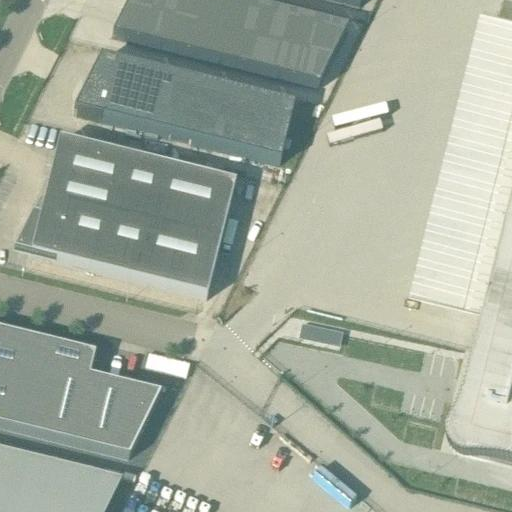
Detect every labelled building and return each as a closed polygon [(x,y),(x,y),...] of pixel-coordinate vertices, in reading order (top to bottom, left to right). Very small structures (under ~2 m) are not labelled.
[(346,34),(209,0),(132,0),(111,42),(316,93),(346,34)] [(364,0),(315,0),(359,11),(364,0)] [(99,64),(72,118),(103,126),(279,169),(293,113),(116,69),(99,64)] [(234,189),(58,145),(40,220),(31,218),(13,255),(206,303),(234,189)] [(450,433),(448,441),(448,446),(449,450),(451,454),(454,457),(457,460),(461,463),(465,464),(469,465),(473,464),(478,464),(483,465),(487,465),(492,465),(496,466),(506,467),(511,468),(511,467),(511,213),(487,315),(481,339),(483,339),(479,354),(477,354),(468,394),(464,404),(462,409),(460,413),(458,417),(456,421),(454,425),(452,429),(450,433)] [(89,382),(94,360),(0,336),(0,431),(128,463),(159,399),(89,382)] [(107,511),(121,486),(0,456),(0,511),(107,511)]
